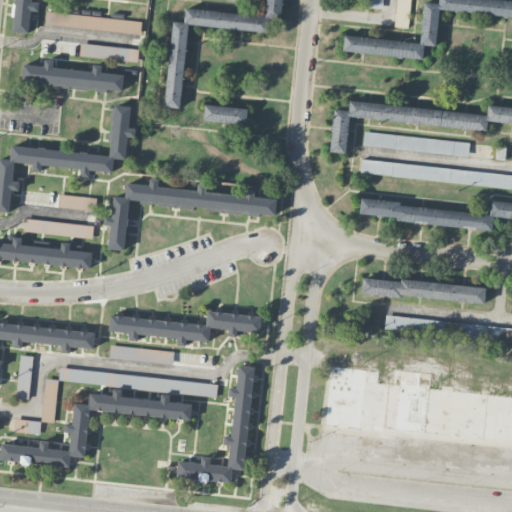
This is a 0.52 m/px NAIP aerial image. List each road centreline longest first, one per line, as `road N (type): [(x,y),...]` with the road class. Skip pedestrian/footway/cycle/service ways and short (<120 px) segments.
road 1 (residential): [(278,511),(308,238),(299,146),(312,0)]
road 2 (residential): [(265,245),(132,283),(0,289)]
road 3 (residential): [(511,262),(308,238)]
road 4 (secondary): [(121,511),(0,498)]
